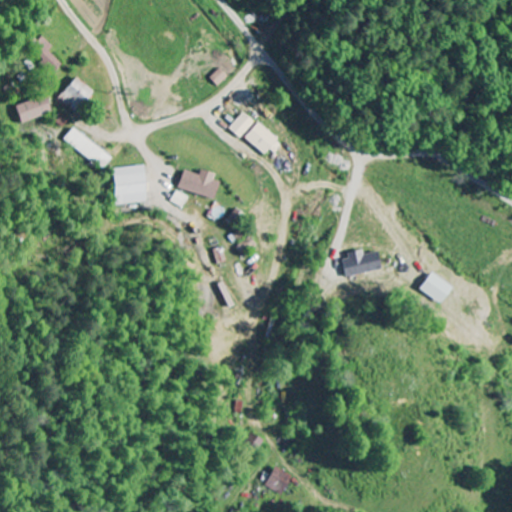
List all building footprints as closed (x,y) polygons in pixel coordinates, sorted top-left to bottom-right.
[(53,73),(60,65),(46,51),(51,47),(41,37),(28,50),(53,73)] [(226,77),(218,69),(208,78),(216,87),(226,77)] [(57,97),(66,105),(70,101),(79,109),(93,93),(75,77),(57,97)] [(22,125),(50,114),(44,96),(15,107),(22,125)] [(63,128),(69,121),(60,113),(54,121),(63,128)] [(254,123),(242,113),(227,129),(239,139),(254,123)] [(282,144),(254,123),(243,139),(264,155),(268,150),(275,154),(282,144)] [(106,169),(114,156),(72,130),(64,142),(106,169)] [(114,169),(116,205),(147,203),(145,167),(114,169)] [(197,175),(182,171),(176,189),(213,200),(219,179),(198,172),(197,175)] [(171,202),(183,208),(189,198),(177,191),(171,202)] [(339,257),(343,278),(381,271),(377,252),(361,255),(361,253),(339,257)] [(453,287),(431,273),(420,290),(442,304),(453,287)] [(241,449),(254,457),(263,441),(250,434),(241,449)] [(283,495),(291,475),(272,468),(264,488),(283,495)]
